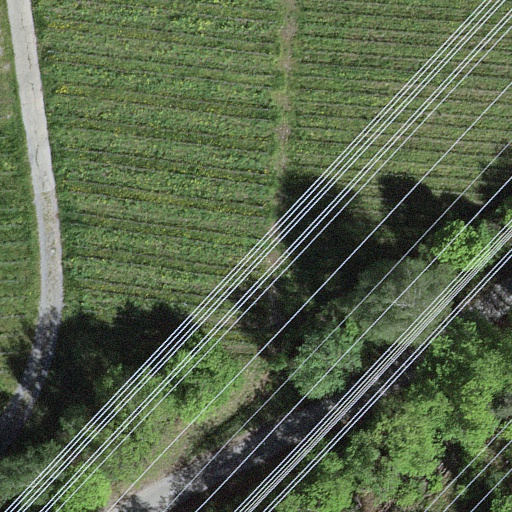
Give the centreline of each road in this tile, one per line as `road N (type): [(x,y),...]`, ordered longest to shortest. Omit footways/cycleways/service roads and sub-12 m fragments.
road 1 (track): [(0,423),(39,384),(53,286),(17,0)]
road 2 (unclassified): [(132,511),(355,393),(511,287)]
road 3 (track): [(143,505),(167,451),(253,372)]
